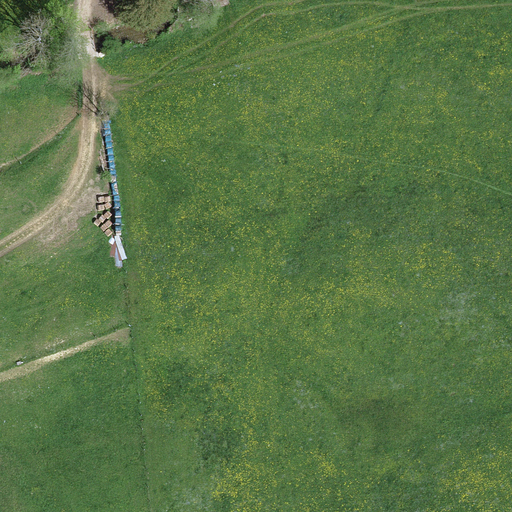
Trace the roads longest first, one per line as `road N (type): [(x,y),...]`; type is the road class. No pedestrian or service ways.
road 1 (track): [(328,0),(263,9),(153,77),(92,81)]
road 2 (track): [(92,81),(85,162),(71,193),(54,215),(0,250)]
